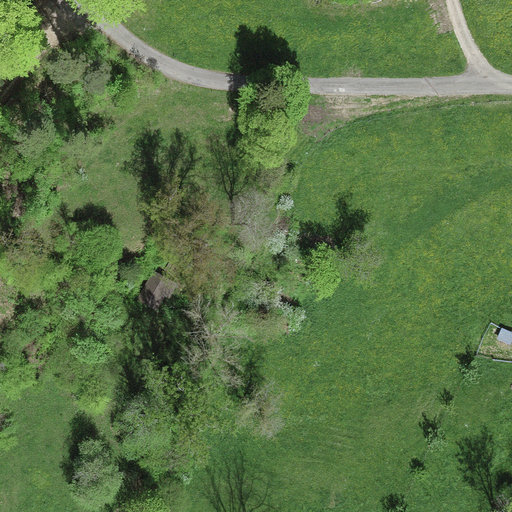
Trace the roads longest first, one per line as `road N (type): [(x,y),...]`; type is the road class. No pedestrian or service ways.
road 1 (unclassified): [(511,89),(204,81),(147,59),(79,0)]
road 2 (track): [(84,4),(0,94)]
